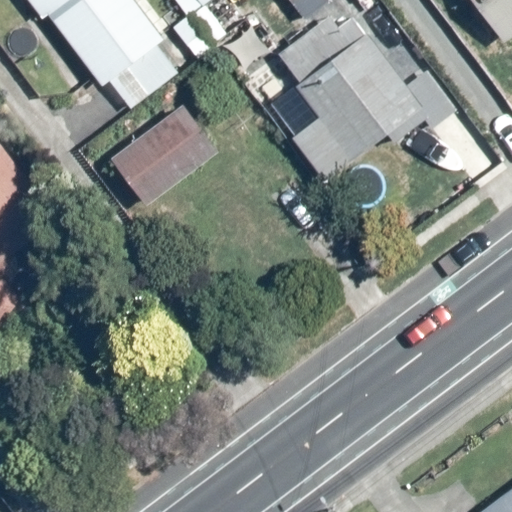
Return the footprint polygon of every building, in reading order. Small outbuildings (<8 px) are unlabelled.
[(143,0),(27,0),(41,16),(48,11),(129,111),(192,60),(143,0)] [(329,0),(292,0),(307,18),(329,0)] [(511,0),(480,0),(509,37),(511,34),(511,0)] [(229,31),(208,2),(175,27),(197,55),(229,31)] [(361,7),(340,21),(331,9),(279,46),(292,65),(255,91),(284,132),(291,127),(325,176),(425,107),(436,123),(457,109),(428,68),(412,79),(361,7)] [(223,147),(186,98),(112,153),(149,202),(223,147)] [(0,324),(27,305),(15,289),(20,246),(55,221),(0,146),(0,324)] [(511,511),(511,485),(479,511),(511,511)]
